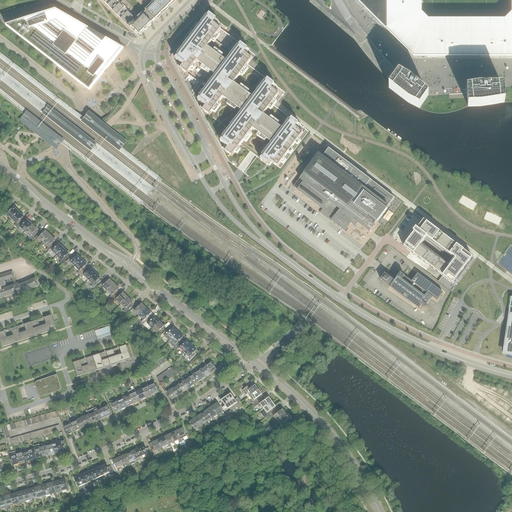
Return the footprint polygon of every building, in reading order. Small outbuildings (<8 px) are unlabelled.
[(118,0),(114,0),(108,7),(109,7),(111,9),(113,11),(121,3),(118,0)] [(136,19),(128,27),(131,29),(134,32),(138,36),(140,35),(156,18),(174,0),(155,0),(144,11),(140,15),(139,17),(136,19)] [(511,0),(352,0),(353,1),(398,46),(413,60),(511,60),(511,0)] [(121,3),(113,11),(115,13),(117,15),(125,7),(121,3)] [(125,7),(117,15),(119,17),(121,19),(128,12),(129,11),(125,7)] [(90,91),(97,82),(106,71),(123,48),(56,10),(52,11),(6,26),(74,79),(87,89),(90,91)] [(128,12),(121,19),(125,23),(132,15),(128,12)] [(178,56),(175,60),(182,65),(182,64),(183,65),(180,69),(187,74),(196,61),(202,66),(200,68),(206,72),(209,74),(211,72),(216,76),(207,88),(198,101),(205,106),(202,110),(209,115),(223,98),(242,112),(220,142),(228,147),(225,151),(232,156),(252,129),(272,144),(260,159),(260,160),(267,165),(270,161),(277,167),(278,166),(303,133),(298,129),(301,126),(291,118),(291,119),(283,129),(264,114),(279,94),(274,90),(277,87),(277,86),(267,79),(267,80),(253,98),(241,88),(234,83),(248,65),(248,64),(252,59),(252,58),(245,53),(247,49),(241,44),(240,44),(233,54),(213,39),(221,29),(213,23),(216,20),(216,19),(209,14),(209,15),(198,30),(194,27),(195,26),(194,26),(193,27),(190,31),(188,33),(187,34),(185,37),(184,39),(180,44),(176,50),(175,50),(178,52),(176,55),(178,56)] [(132,15),(125,23),(127,25),(128,27),(136,19),(132,15)] [(408,102),(419,108),(428,95),(409,79),(398,73),(392,83),(389,88),(403,99),(408,102)] [(466,89),(468,107),(480,106),(504,103),(503,87),(478,87),(466,89)] [(97,144),(49,106),(47,110),(44,113),(92,151),(95,148),(97,144)] [(28,111),(21,121),(58,150),(65,141),(28,111)] [(90,113),(82,123),(120,152),(127,142),(90,113)] [(322,157),(318,154),(309,166),(299,179),(300,179),(294,187),(298,190),(297,190),(298,191),(299,191),(305,196),(306,197),(307,198),(307,197),(313,202),(315,203),(314,203),(315,204),(321,208),(322,209),(320,213),(331,221),(331,220),(345,231),(349,226),(351,223),(354,225),(354,226),(354,225),(355,225),(356,225),(358,223),(369,232),(374,226),(374,225),(376,223),(388,207),(387,207),(394,199),(394,198),(334,152),(333,152),(329,148),(322,157)] [(149,195),(154,187),(144,180),(144,181),(140,179),(137,184),(140,186),(138,188),(149,195)] [(14,207),(12,208),(10,205),(2,213),(5,216),(7,214),(12,219),(18,211),(14,207)] [(23,216),(18,211),(12,219),(16,223),(14,225),(16,227),(24,219),(22,218),(23,216)] [(26,221),(24,219),(16,227),(18,229),(20,227),(25,232),(32,224),(27,220),(26,221)] [(472,256),(423,219),(417,228),(415,227),(415,228),(413,230),(413,231),(414,232),(403,246),(452,283),(472,256)] [(35,231),(37,229),(32,224),(25,232),(29,236),(27,238),(29,240),(37,232),(35,231)] [(50,235),(47,232),(45,231),(44,232),(42,230),(35,238),(37,240),(39,238),(43,242),(50,235)] [(55,240),(50,235),(43,242),(48,247),(46,249),(48,251),(55,243),(54,242),(55,240)] [(59,244),(57,245),(55,243),(48,251),(50,253),(52,251),(57,256),(64,248),(59,244)] [(69,253),(64,248),(57,256),(61,260),(59,262),(61,264),(69,257),(67,255),(69,253)] [(312,252),(309,256),(317,261),(320,258),(312,252)] [(82,259),(78,255),(77,255),(76,256),(74,254),(66,262),(69,264),(71,262),(75,266),(82,259)] [(87,264),(82,259),(75,266),(80,271),(77,273),(80,275),(87,268),(85,265),(87,264)] [(89,270),(87,268),(80,275),(82,278),(84,276),(88,280),(95,273),(91,268),(89,270)] [(38,285),(36,278),(19,285),(19,283),(16,284),(13,272),(0,275),(0,298),(22,292),(38,285)] [(425,307),(427,305),(426,305),(432,297),(437,301),(442,293),(438,289),(425,279),(424,279),(417,274),(411,281),(400,273),(397,277),(394,281),(386,275),(387,274),(386,274),(386,273),(386,272),(385,273),(384,273),(383,273),(382,273),(383,274),(382,275),(383,276),(380,279),(390,286),(389,287),(421,311),(424,306),(425,307)] [(100,277),(95,273),(88,280),(93,284),(91,286),(93,289),(101,281),(99,279),(100,277)] [(103,286),(107,291),(114,284),(109,279),(108,281),(106,279),(98,286),(101,288),(103,286)] [(109,297),(112,300),(119,292),(117,290),(119,289),(114,284),(107,291),(112,295),(109,297)] [(116,300),(121,304),(128,297),(123,292),(121,294),(119,292),(112,300),(114,302),(116,300)] [(132,302),(128,297),(121,304),(125,309),(123,311),(126,313),(133,305),(131,303),(132,302)] [(503,353),(511,355),(511,297),(509,312),(508,316),(504,349),(503,353)] [(132,309),(139,316),(146,308),(141,304),(139,306),(137,304),(132,309)] [(139,316),(145,322),(150,317),(149,315),(151,313),(146,308),(139,316)] [(0,340),(2,347),(56,329),(51,315),(44,318),(46,324),(40,326),(38,320),(36,320),(25,324),(24,324),(26,331),(20,333),(18,326),(17,327),(11,329),(13,335),(7,338),(5,331),(0,332),(0,340)] [(145,322),(152,329),(159,321),(155,317),(152,319),(150,317),(145,322)] [(164,326),(159,321),(152,329),(159,335),(164,330),(162,328),(164,326)] [(109,326),(95,330),(98,338),(111,334),(109,326)] [(170,341),(178,332),(173,328),(171,330),(169,327),(162,334),(170,341)] [(170,341),(176,347),(183,341),(181,339),(183,337),(178,332),(170,341)] [(187,341),(185,343),(183,341),(176,347),(179,349),(180,348),(185,352),(191,345),(187,341)] [(77,376),(97,370),(131,359),(126,345),(119,347),(121,354),(115,356),(113,349),(106,352),(108,358),(102,360),(100,354),(86,358),(88,365),(82,367),(80,360),(73,363),(77,376)] [(196,350),(191,345),(185,352),(189,357),(188,358),(190,360),(196,354),(194,352),(196,350)] [(211,362),(208,364),(206,361),(204,363),(206,365),(211,373),(216,369),(211,362)] [(211,373),(206,365),(200,369),(205,377),(211,373)] [(200,369),(195,373),(200,381),(205,377),(200,369)] [(200,381),(195,373),(189,377),(194,384),(200,381)] [(507,385),(509,379),(491,375),(490,381),(507,385)] [(182,378),(184,381),(189,388),(194,384),(189,377),(186,379),(184,377),(182,378)] [(38,388),(38,389),(42,401),(62,394),(63,394),(63,393),(64,393),(64,392),(64,391),(60,378),(40,385),(39,385),(39,386),(38,386),(38,387),(38,388)] [(189,388),(184,381),(178,385),(183,392),(189,388)] [(154,383),(148,386),(152,395),(159,392),(154,383)] [(250,396),(259,389),(255,384),(249,389),(247,386),(242,390),(246,395),(248,394),(250,396)] [(178,385),(173,388),(178,396),(183,392),(178,385)] [(148,386),(142,388),(146,398),(152,395),(148,386)] [(142,388),(136,391),(140,401),(146,398),(142,388)] [(172,400),(178,396),(173,388),(167,392),(172,400)] [(263,394),(259,389),(250,396),(252,399),(250,400),(253,405),(259,401),(257,398),(263,394)] [(136,391),(129,394),(134,404),(140,401),(136,391)] [(242,407),(239,403),(241,402),(238,397),(235,399),(231,393),(226,397),(234,408),(236,407),(238,409),(242,407)] [(129,394),(123,397),(128,406),(134,404),(129,394)] [(123,397),(117,400),(122,409),(128,406),(123,397)] [(234,408),(226,397),(221,400),(225,406),(222,408),(227,413),(232,410),(234,408)] [(264,408),(273,402),(269,397),(261,403),(259,401),(253,405),(255,407),(259,405),(260,407),(262,405),(264,408)] [(115,412),(122,409),(117,400),(111,403),(115,412)] [(267,417),(273,413),(271,410),(276,406),(273,402),(264,408),(266,411),(264,412),(261,414),(264,419),(266,417),(267,417)] [(212,407),(218,415),(221,413),(223,415),(225,413),(217,403),(212,407)] [(105,406),(101,408),(105,417),(112,414),(107,405),(105,406)] [(206,410),(214,421),(215,420),(214,418),(218,415),(212,407),(206,410)] [(98,409),(95,410),(99,420),(105,417),(101,408),(98,410),(98,409)] [(278,420),(286,414),(283,409),(274,415),(273,413),(267,417),(268,419),(269,419),(272,417),(274,419),(276,418),(278,420)] [(89,414),(93,423),(99,420),(95,410),(92,412),(93,412),(89,414)] [(201,414),(206,423),(210,420),(212,422),(214,421),(206,410),(201,414)] [(83,416),(87,426),(93,423),(89,414),(86,416),(85,415),(83,416)] [(201,414),(195,418),(202,429),(204,428),(203,425),(206,423),(201,414)] [(281,429),(287,425),(284,422),(290,418),(286,414),(278,420),(276,422),(277,424),(271,429),(275,434),(281,429)] [(81,418),(77,420),(81,429),(87,426),(83,416),(80,417),(81,418)] [(201,430),(202,429),(195,418),(190,422),(195,430),(199,428),(201,430)] [(81,429),(77,420),(73,421),(70,422),(74,431),(81,429)] [(68,434),(74,431),(70,422),(68,423),(68,424),(64,426),(68,434)] [(183,438),(187,436),(183,428),(177,431),(182,442),(184,440),(183,438)] [(182,442),(177,431),(171,434),(174,442),(178,440),(179,443),(182,442)] [(174,442),(171,434),(164,437),(169,448),(172,446),(171,444),(174,442)] [(169,448),(164,437),(158,440),(162,448),(166,446),(167,449),(169,448)] [(64,440),(58,442),(61,452),(67,450),(64,440)] [(158,450),(162,448),(158,440),(152,443),(153,446),(150,447),(154,454),(156,453),(157,454),(160,452),(158,450)] [(58,442),(52,444),(55,453),(61,452),(58,442)] [(52,444),(46,445),(49,455),(55,453),(52,444)] [(46,445),(40,447),(43,457),(49,455),(46,445)] [(149,448),(146,449),(145,445),(138,448),(142,456),(148,453),(149,456),(152,454),(149,448)] [(40,447),(34,449),(37,459),(43,457),(40,447)] [(138,448),(132,451),(136,459),(140,457),(141,460),(143,459),(142,456),(138,448)] [(34,449),(28,450),(31,460),(37,459),(34,449)] [(28,450),(22,452),(25,462),(31,460),(28,450)] [(132,451),(126,454),(129,462),(130,462),(134,460),(135,463),(137,462),(136,459),(132,451)] [(9,453),(10,456),(13,465),(19,464),(16,454),(12,455),(12,452),(9,453)] [(22,452),(16,454),(19,464),(25,462),(22,452)] [(126,454),(119,457),(123,465),(127,463),(129,466),(131,465),(130,462),(129,462),(126,454)] [(124,468),(123,465),(119,457),(113,460),(115,464),(112,465),(115,472),(118,471),(117,468),(121,466),(122,469),(124,468)] [(106,463),(100,466),(104,475),(105,478),(108,477),(106,474),(111,472),(112,475),(115,474),(111,466),(108,467),(106,463)] [(100,466),(94,469),(98,478),(99,481),(101,480),(100,477),(104,475),(100,466)] [(94,469),(87,472),(92,481),(93,484),(95,483),(94,480),(98,478),(94,469)] [(87,472),(81,475),(85,484),(87,487),(89,486),(88,483),(92,481),(87,472)] [(81,486),(85,484),(81,475),(75,478),(79,487),(80,490),(83,489),(81,486)] [(65,479),(59,480),(62,490),(66,489),(67,492),(69,491),(65,479)] [(59,480),(53,482),(57,495),(58,494),(57,491),(62,490),(59,480)] [(47,484),(50,494),(54,492),(55,495),(57,495),(53,482),(47,484)] [(41,486),(44,498),(46,498),(45,495),(50,494),(47,484),(41,486)] [(35,487),(37,497),(42,496),(43,499),(44,498),(41,486),(35,487)] [(29,489),(32,502),(34,501),(33,498),(37,497),(35,487),(29,489)] [(22,491),(25,501),(30,499),(30,502),(32,502),(29,489),(22,491)] [(21,502),(25,501),(22,491),(16,493),(20,505),(22,505),(21,502)] [(16,493),(10,494),(13,504),(17,503),(18,506),(20,505),(16,493)] [(10,505),(13,504),(10,494),(4,496),(8,509),(11,507),(10,505)]
